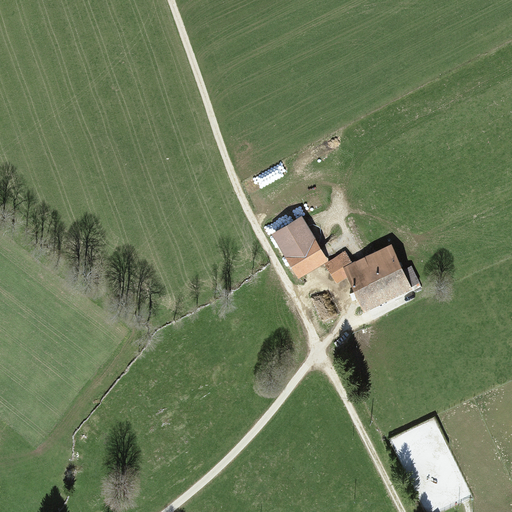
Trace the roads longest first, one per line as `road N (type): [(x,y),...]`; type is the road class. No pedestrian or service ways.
road 1 (track): [(400,511),(235,184),(170,0)]
road 2 (track): [(167,511),(215,473),(318,352)]
